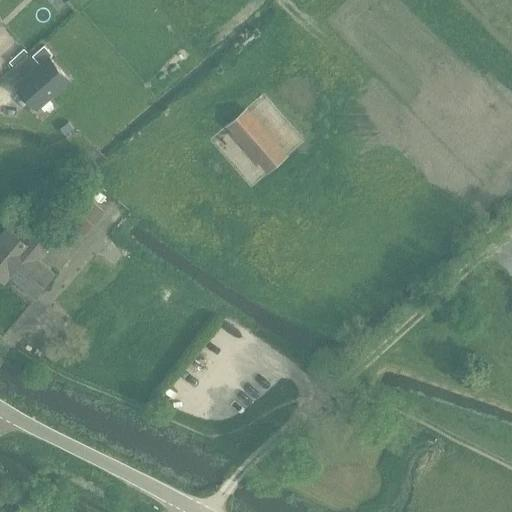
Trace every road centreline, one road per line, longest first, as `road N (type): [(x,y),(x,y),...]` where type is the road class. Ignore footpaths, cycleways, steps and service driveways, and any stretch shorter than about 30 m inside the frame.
road 1 (unclassified): [(196,511),(0,408)]
road 2 (track): [(328,392),(204,511)]
